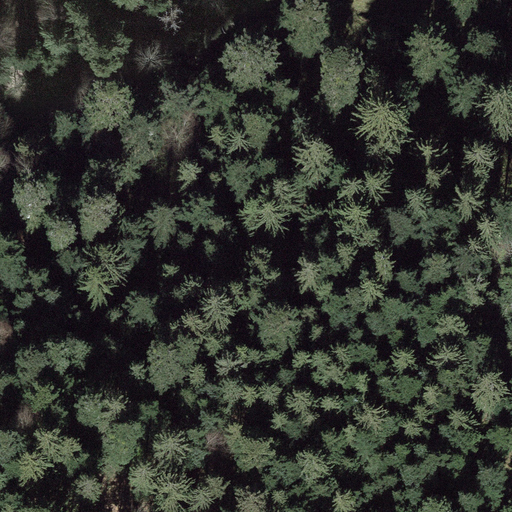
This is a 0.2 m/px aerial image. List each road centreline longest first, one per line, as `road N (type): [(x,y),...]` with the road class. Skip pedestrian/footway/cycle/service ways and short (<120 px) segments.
road 1 (track): [(511,50),(355,0)]
road 2 (track): [(245,0),(171,24),(130,18),(104,0)]
